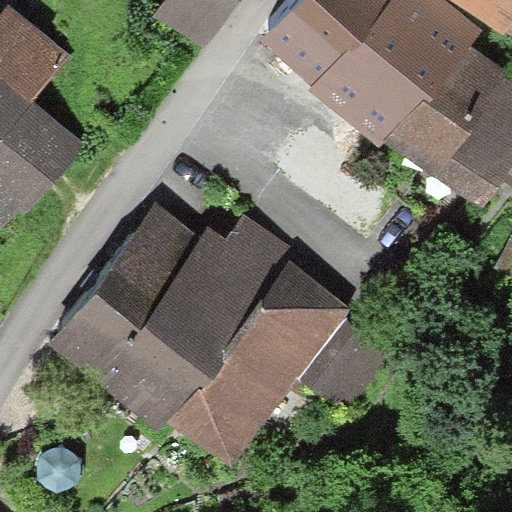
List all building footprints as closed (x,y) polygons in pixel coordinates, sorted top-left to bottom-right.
[(236,0),(161,0),(152,15),(204,49),(236,0)] [(296,0),(262,41),(313,86),(386,0),(296,0)] [(485,29),(449,0),(386,0),(313,86),(307,90),(382,149),(388,143),(419,99),(428,105),(471,45),(485,29)] [(511,0),(449,0),(485,29),(497,39),(511,19),(511,0)] [(0,15),(0,231),(19,210),(24,215),(86,146),(35,100),(72,59),(10,4),(0,15)] [(508,70),(471,45),(428,105),(419,99),(388,143),(481,208),(501,178),(511,163),(511,79),(505,75),(508,70)] [(511,163),(501,178),(511,185),(511,163)] [(201,238),(157,204),(47,344),(160,431),(168,421),(229,468),(299,379),(346,318),(353,309),(289,259),(295,252),(245,213),(224,240),(209,227),(201,238)] [(511,233),(495,272),(511,279),(511,233)] [(391,349),(346,318),(299,379),(347,411),(391,349)]
